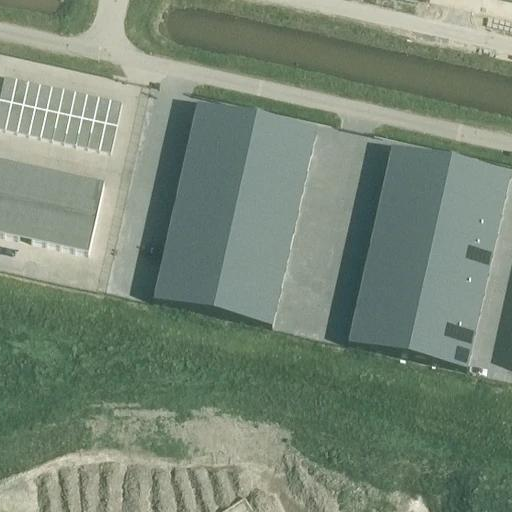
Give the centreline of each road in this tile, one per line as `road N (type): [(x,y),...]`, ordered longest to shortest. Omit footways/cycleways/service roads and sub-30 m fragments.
road 1 (residential): [(100,51),(511,144)]
road 2 (residential): [(511,48),(294,0)]
